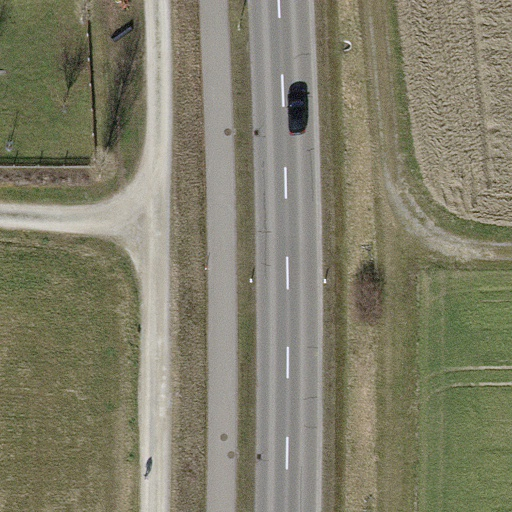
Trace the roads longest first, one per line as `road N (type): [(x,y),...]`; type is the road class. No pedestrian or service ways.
road 1 (secondary): [(286,511),(294,343),(283,0)]
road 2 (track): [(156,0),(156,511)]
road 3 (track): [(375,0),(390,158),(413,218),(469,250),(511,250)]
road 4 (track): [(0,215),(96,220),(159,190)]
